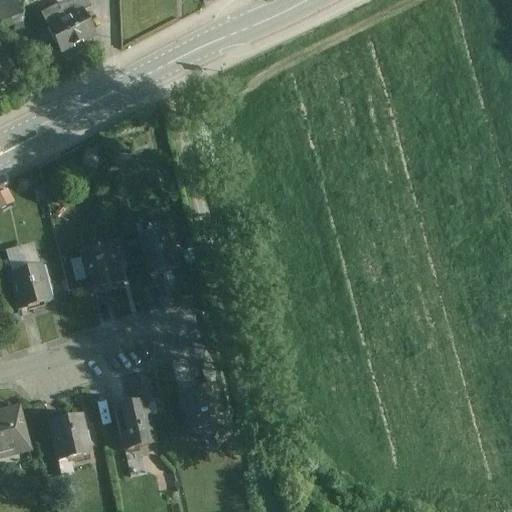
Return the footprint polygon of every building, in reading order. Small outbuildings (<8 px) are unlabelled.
[(56,54),(91,36),(78,11),(72,0),(65,0),(35,16),(56,54)] [(72,0),(78,11),(89,5),(86,0),(72,0)] [(0,85),(13,79),(0,53),(0,85)] [(172,231),(140,240),(149,276),(182,268),(172,231)] [(123,283),(114,246),(82,254),(91,291),(123,283)] [(51,300),(42,268),(10,276),(19,309),(51,300)] [(220,425),(212,388),(179,395),(187,432),(220,425)] [(157,445),(148,403),(115,410),(123,452),(157,445)] [(20,407),(0,412),(0,461),(32,452),(20,407)] [(91,454),(83,418),(50,425),(58,462),(91,454)]
